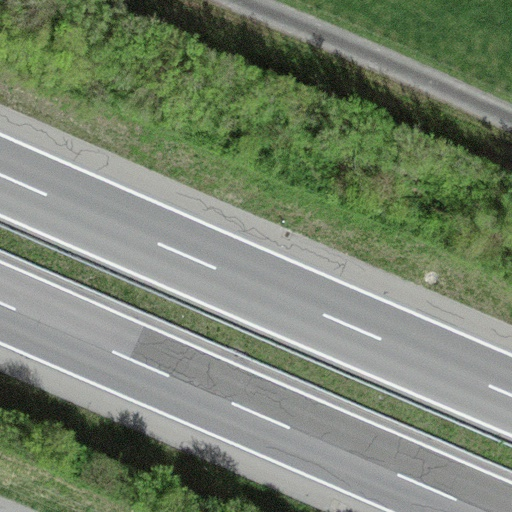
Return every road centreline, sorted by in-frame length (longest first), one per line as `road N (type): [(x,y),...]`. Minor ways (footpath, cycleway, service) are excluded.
road 1 (motorway): [(511,394),(0,176)]
road 2 (motorway): [(0,301),(489,511)]
road 3 (track): [(511,125),(221,0)]
